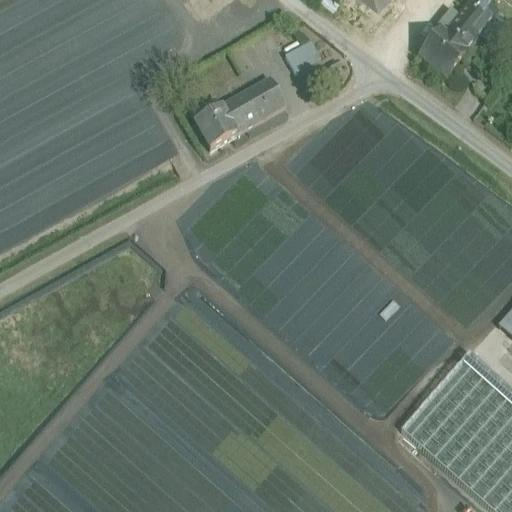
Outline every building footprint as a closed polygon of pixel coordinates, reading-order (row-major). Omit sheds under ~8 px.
[(476,0),(475,0),(458,21),(450,15),(436,31),(439,33),(440,32),(467,55),(497,18),(476,0)] [(467,55),(440,32),(439,33),(417,61),(445,85),(468,56),(467,55)] [(309,47),(285,61),(307,99),(331,85),(309,47)] [(353,73),(342,79),(346,87),(357,81),(353,73)] [(270,84),(220,112),(236,139),(285,111),(270,84)] [(220,112),(194,127),(210,154),(237,139),(236,139),(220,112)] [(252,246),(199,196),(179,218),(231,267),(252,246)] [(511,372),(511,347),(500,362),(511,372)]
